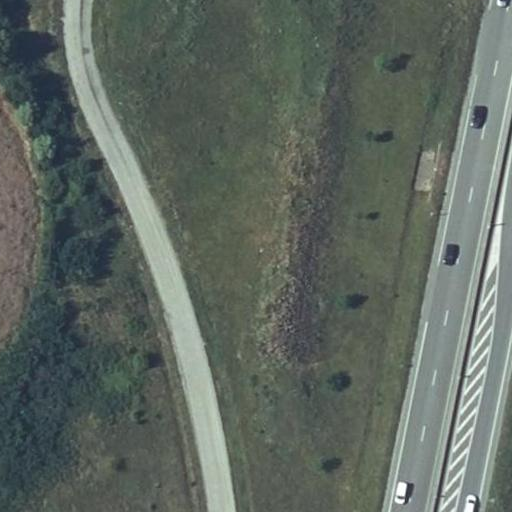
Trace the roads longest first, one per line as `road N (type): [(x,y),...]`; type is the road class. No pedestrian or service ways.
road 1 (residential): [(77,0),(87,75),(154,234),(190,351),(224,511)]
road 2 (trunk): [(510,0),(407,511)]
road 3 (trunk): [(466,511),(511,260)]
